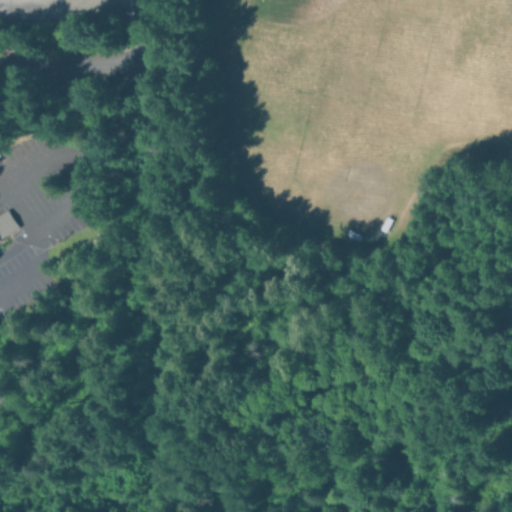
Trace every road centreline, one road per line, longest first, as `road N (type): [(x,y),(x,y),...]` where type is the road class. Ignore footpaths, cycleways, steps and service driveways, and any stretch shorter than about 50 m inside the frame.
road 1 (residential): [(153,0),(157,282)]
road 2 (residential): [(0,68),(156,63)]
